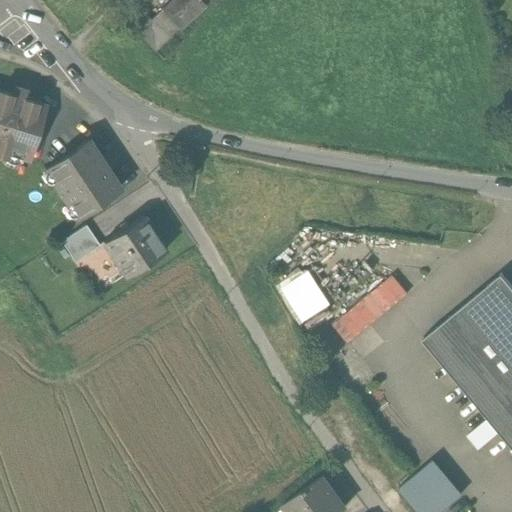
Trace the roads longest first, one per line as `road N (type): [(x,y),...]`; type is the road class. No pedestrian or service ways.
road 1 (unclassified): [(116,119),(336,445),(391,511)]
road 2 (residential): [(116,119),(337,168),(511,191)]
